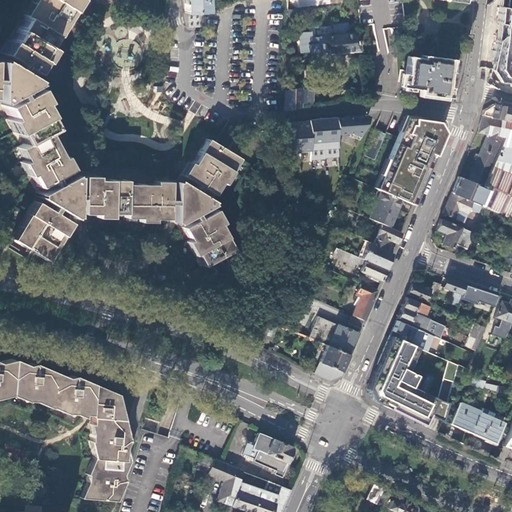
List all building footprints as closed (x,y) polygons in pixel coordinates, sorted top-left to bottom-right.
[(32,0),(22,15),(14,27),(2,48),(0,50),(0,112),(4,120),(18,146),(49,130),(55,126),(30,81),(35,72),(79,0),(32,0)] [(183,0),(184,13),(207,11),(205,0),(183,0)] [(511,0),(499,0),(495,57),(491,78),(498,82),(511,84),(511,0)] [(311,53),(311,57),(359,51),(357,32),(348,33),(347,24),(332,26),(333,35),(310,38),(309,33),(298,34),(300,54),(311,52),(311,53)] [(417,93),(444,97),(449,59),(420,55),(420,58),(406,56),(403,74),(402,74),(401,87),(417,89),(417,93)] [(284,91),(283,111),(300,107),(300,103),(301,89),(301,88),(284,91)] [(304,89),(303,104),(312,104),(313,89),(304,89)] [(481,114),(501,119),(504,106),(493,104),(486,108),(482,110),(481,114)] [(511,108),(504,106),(501,119),(496,136),(504,138),(483,187),(475,203),(480,205),(511,219),(511,108)] [(501,119),(481,114),(477,132),(487,134),(467,180),(483,187),(504,138),(496,136),(501,119)] [(366,115),(334,118),(336,135),(350,133),(349,136),(357,140),(369,116),(366,115)] [(396,131),(398,132),(398,131),(401,132),(407,118),(402,117),(396,131)] [(336,135),(334,118),(321,119),(324,159),(338,157),(336,135)] [(436,122),(407,118),(401,132),(398,131),(398,132),(396,137),(386,159),(386,160),(389,161),(377,190),(379,190),(402,200),(412,204),(442,132),(440,129),(436,122)] [(310,160),(324,159),(321,119),(307,120),(309,151),(310,160)] [(307,120),(293,122),(296,153),(309,151),(307,120)] [(286,157),(296,153),(293,122),(279,124),(286,157)] [(120,221),(153,222),(165,222),(176,222),(178,226),(187,242),(201,268),(212,262),(225,254),(236,248),(222,223),(215,209),(211,202),(222,184),(238,159),(226,152),(221,148),(213,144),(201,137),(176,182),(153,181),(139,181),(125,180),(125,177),(73,175),(49,130),(18,146),(11,150),(26,177),(36,196),(33,202),(10,238),(31,251),(45,260),(72,216),(84,216),(94,216),(103,216),(109,216),(120,216),(120,221)] [(372,188),(377,190),(389,161),(386,160),(386,159),(385,158),(372,188)] [(467,180),(458,176),(455,183),(451,193),(475,203),(483,187),(467,180)] [(379,190),(367,218),(380,224),(390,228),(402,200),(379,190)] [(462,222),(468,208),(477,212),(480,205),(475,203),(451,193),(446,204),(442,213),(462,222)] [(464,249),(472,232),(439,218),(436,227),(435,229),(444,233),(440,243),(455,250),(457,246),(464,249)] [(380,224),(371,245),(381,249),(385,239),(395,243),(397,239),(400,233),(390,228),(380,224)] [(327,230),(321,228),(315,240),(322,243),(327,230)] [(356,257),(359,259),(363,250),(367,251),(370,244),(363,241),(356,257)] [(370,244),(367,251),(363,250),(359,259),(384,270),(388,261),(384,260),(388,252),(381,249),(371,245),(370,245),(371,244),(370,244)] [(498,260),(511,264),(511,261),(511,252),(502,249),(498,260)] [(356,257),(349,254),(344,266),(352,269),(354,265),(362,265),(358,272),(363,274),(362,276),(378,283),(384,270),(359,259),(356,257)] [(454,281),(445,278),(441,287),(453,291),(448,304),(455,307),(456,303),(464,284),(454,281)] [(428,293),(434,296),(439,284),(432,281),(428,291),(429,291),(428,293)] [(424,301),(425,298),(428,293),(429,291),(428,291),(411,283),(409,288),(406,294),(424,301)] [(375,290),(359,284),(354,295),(359,297),(351,316),(362,321),(369,304),(375,290)] [(464,284),(456,303),(462,306),(465,300),(474,302),(475,300),(493,306),(498,295),(480,289),(464,284)] [(426,306),(405,297),(402,303),(400,308),(425,319),(427,315),(423,313),(426,306)] [(511,300),(509,299),(507,303),(500,301),(494,317),(501,319),(511,323),(511,322),(511,300)] [(422,331),(427,319),(425,319),(400,308),(397,314),(396,317),(411,324),(407,333),(421,339),(424,332),(422,331)] [(350,316),(346,324),(359,330),(362,321),(351,316),(350,316)] [(324,346),(348,355),(351,347),(349,346),(354,334),(316,317),(307,339),(324,346)] [(476,324),(484,328),(487,321),(479,318),(476,324)] [(471,331),(456,363),(467,368),(484,328),(476,324),(464,319),(460,326),(471,331)] [(511,323),(501,319),(498,327),(494,325),(491,334),(505,339),(508,333),(511,323)] [(255,338),(260,326),(254,323),(249,335),(255,338)] [(269,344),(276,327),(268,325),(267,328),(262,341),(269,344)] [(255,338),(262,341),(267,328),(260,326),(255,338)] [(413,374),(405,370),(417,346),(389,334),(384,346),(371,376),(366,388),(371,399),(417,422),(423,425),(428,414),(435,417),(441,421),(447,402),(442,401),(437,399),(408,384),(413,374)] [(348,355),(324,346),(317,363),(312,374),(327,381),(339,376),(344,363),(348,355)] [(0,391),(3,392),(3,389),(10,391),(17,393),(17,395),(25,398),(25,400),(33,402),(33,401),(40,403),(39,405),(49,408),(49,409),(55,411),(54,413),(63,416),(62,419),(69,421),(70,418),(77,421),(82,416),(82,414),(89,414),(88,422),(89,426),(89,430),(91,430),(92,437),(90,437),(90,444),(93,444),(93,451),(95,451),(96,458),(94,467),(92,467),(91,474),(89,474),(88,482),(90,483),(88,491),(85,491),(84,498),(114,501),(118,491),(123,480),(121,474),(127,461),(124,446),(127,440),(125,433),(115,394),(72,375),(65,377),(32,362),(25,364),(13,358),(0,360),(0,391)] [(510,389),(484,383),(481,389),(482,389),(488,390),(508,394),(510,389)] [(488,390),(482,389),(473,409),(479,411),(488,390)] [(479,412),(479,411),(473,409),(458,402),(449,423),(470,433),(479,412)] [(479,412),(470,433),(494,443),(503,423),(479,412)] [(511,418),(502,446),(509,448),(511,449),(511,418)] [(258,432),(253,443),(251,447),(257,450),(252,460),(274,469),(272,473),(279,476),(290,449),(288,448),(289,446),(258,432)] [(251,447),(253,443),(250,442),(249,446),(244,448),(242,453),(243,456),(246,458),(246,460),(250,462),(252,460),(257,450),(251,447)] [(220,461),(212,458),(206,475),(222,481),(214,501),(247,511),(279,511),(290,489),(220,461)] [(380,488),(372,484),(365,499),(373,504),(380,488)] [(413,511),(414,511),(415,508),(414,507),(412,504),(399,498),(397,502),(395,501),(393,500),(393,502),(390,501),(387,507),(394,510),(393,511),(413,511)]
